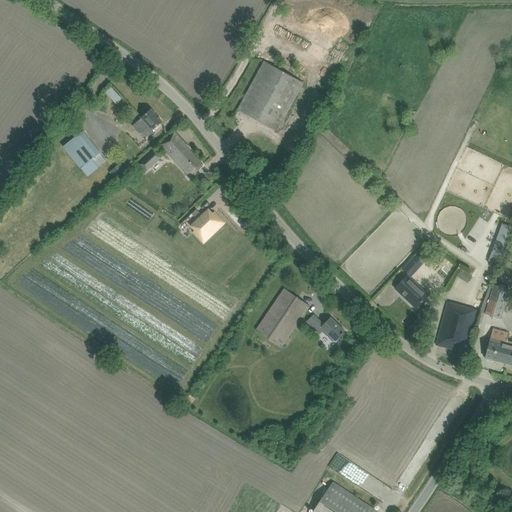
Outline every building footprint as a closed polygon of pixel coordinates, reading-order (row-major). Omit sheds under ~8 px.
[(276,131),(281,122),(303,83),(265,62),(238,110),(276,131)] [(110,103),(116,98),(108,88),(103,93),(110,103)] [(162,121),(151,109),(133,126),(145,140),(149,136),(148,134),(162,121)] [(83,131),(63,147),(79,169),(92,159),(98,167),(106,161),(100,153),(83,131)] [(174,132),(161,145),(190,177),(203,165),(189,150),(190,149),(174,132)] [(163,156),(155,149),(139,164),(146,172),(163,156)] [(121,162),(110,172),(115,177),(126,167),(121,162)] [(212,215),(208,210),(192,226),(196,230),(194,232),(204,242),(224,223),(214,213),(212,215)] [(488,264),(501,231),(493,228),(479,261),(488,264)] [(491,262),(498,264),(508,237),(501,235),(491,262)] [(418,254),(404,269),(411,276),(425,261),(418,254)] [(457,268),(451,275),(460,282),(466,274),(457,268)] [(395,288),(399,291),(416,308),(428,295),(407,275),(395,288)] [(486,314),(501,319),(511,290),(496,285),(486,314)] [(280,348),(303,314),(309,306),(284,289),(255,332),(280,348)] [(469,345),(471,335),(478,311),(448,303),(437,345),(454,350),(456,341),(469,345)] [(324,330),(335,341),(341,335),(342,335),(343,334),(343,333),(345,331),(331,317),(324,325),(314,315),(307,322),(317,332),(317,331),(320,334),(324,330)] [(508,333),(493,329),(485,358),(511,365),(511,341),(506,340),(508,333)] [(377,511),(378,511),(333,482),(313,511),(377,511)] [(373,498),(380,503),(387,492),(379,487),(373,498)]
